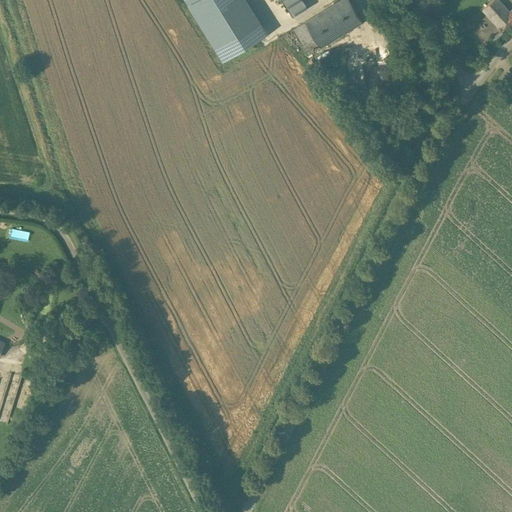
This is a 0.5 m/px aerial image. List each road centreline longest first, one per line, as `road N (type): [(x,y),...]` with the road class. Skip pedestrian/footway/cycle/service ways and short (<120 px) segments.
road 1 (unclassified): [(246,511),(462,102),(511,41)]
road 2 (unclassified): [(0,209),(33,214),(61,233),(202,511)]
